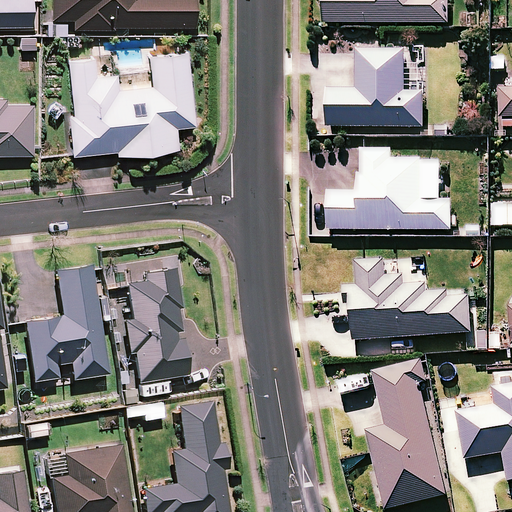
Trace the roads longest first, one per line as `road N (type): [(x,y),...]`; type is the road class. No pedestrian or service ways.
road 1 (residential): [(257,195),(295,511)]
road 2 (residential): [(257,195),(0,219)]
road 3 (residential): [(259,0),(257,195)]
